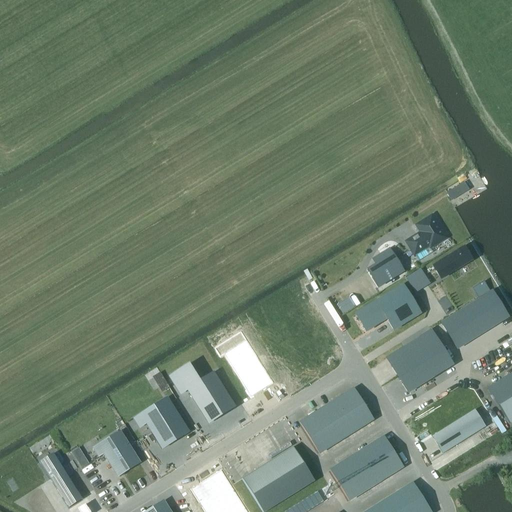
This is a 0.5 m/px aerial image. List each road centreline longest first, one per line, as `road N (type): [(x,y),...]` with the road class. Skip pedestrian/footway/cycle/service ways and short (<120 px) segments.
road 1 (unclassified): [(118,511),(357,363)]
road 2 (unclassified): [(357,363),(447,511)]
road 3 (unknown): [(391,416),(511,325)]
